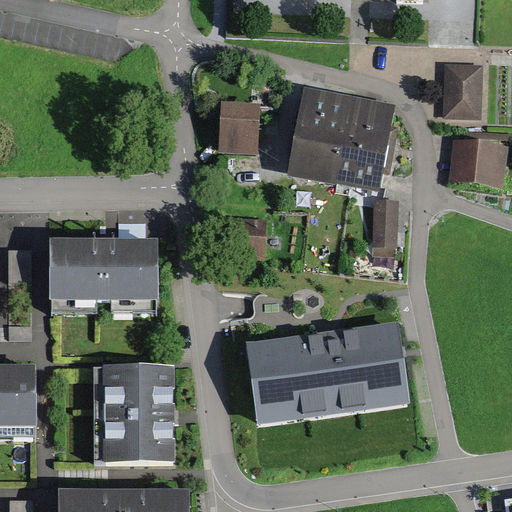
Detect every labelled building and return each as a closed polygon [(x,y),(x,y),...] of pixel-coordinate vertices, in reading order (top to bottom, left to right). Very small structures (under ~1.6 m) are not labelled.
[(482,67),(444,66),(443,120),(481,120),(482,67)] [(390,136),(396,105),(305,88),(298,125),(296,140),(289,177),(379,194),(387,154),(390,136)] [(221,156),(256,158),(258,112),(223,110),(221,156)] [(507,146),(452,141),(449,183),(504,188),(507,146)] [(396,257),(398,203),(373,202),(372,257),(396,257)] [(266,221),(228,220),(227,261),(266,262),(266,221)] [(105,239),(50,239),(50,300),(52,300),(52,313),(97,313),(97,299),(112,299),(112,313),(156,313),(156,300),(158,299),(158,238),(105,239)] [(9,343),(32,342),(30,254),(7,254),(9,343)] [(341,331),(246,345),(258,427),(409,406),(398,323),(341,331)] [(34,424),(34,363),(0,363),(0,437),(32,437),(32,424),(34,424)] [(95,467),(176,467),(176,414),(176,369),(95,369),(95,467)] [(109,489),(59,490),(59,511),(190,511),(190,488),(109,489)] [(33,511),(34,502),(10,502),(10,511),(33,511)]
